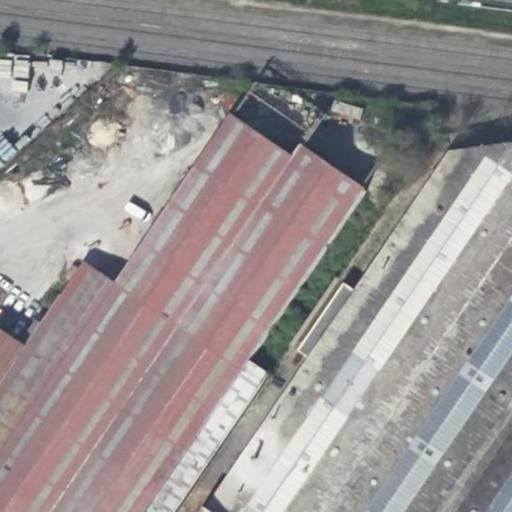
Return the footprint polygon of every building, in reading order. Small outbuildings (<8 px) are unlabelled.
[(212,110),(216,86),(194,83),(190,107),(212,110)] [(511,511),(511,146),(453,153),(238,460),(204,511),(511,511)] [(202,163),(197,170),(257,210),(293,159),(276,148),(264,150),(252,152),(240,155),(228,157),(216,160),(203,163),(202,163)] [(300,149),(293,159),(257,210),(197,170),(114,288),(83,267),(27,350),(0,389),(0,511),(143,511),(145,511),(146,511),(174,511),(267,378),(247,365),(366,194),(300,149)] [(0,389),(27,350),(0,331),(0,389)]
